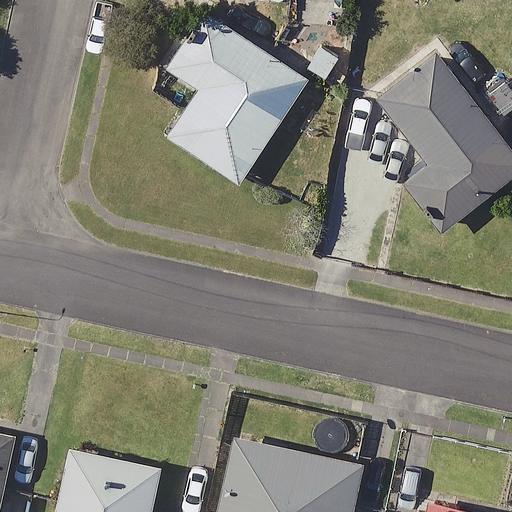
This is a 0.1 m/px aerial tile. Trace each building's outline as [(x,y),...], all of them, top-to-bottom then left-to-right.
[(336,0),(286,0),(280,54),(329,60),(336,0)] [(299,70),(197,2),(159,58),(189,78),(157,125),(230,173),(299,70)] [(511,161),(511,154),(428,42),(368,87),(417,153),(394,171),(432,222),(511,161)] [(511,86),(495,65),(474,81),(498,113),(511,101),(511,86)] [(341,511),(354,455),(224,426),(205,511),(341,511)] [(151,458),(63,440),(47,511),(142,511),(140,511),(151,458)] [(497,511),(498,507),(414,493),(410,511),(497,511)]
